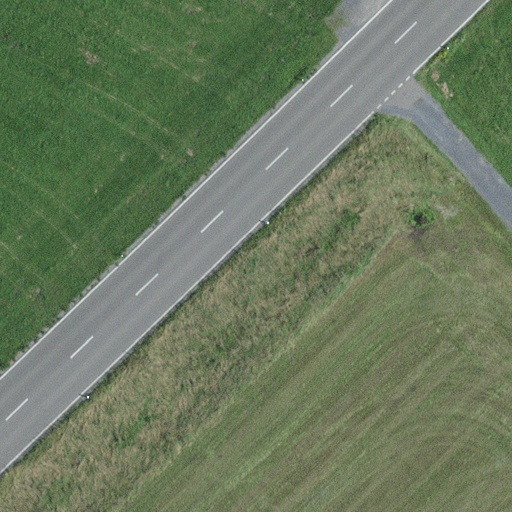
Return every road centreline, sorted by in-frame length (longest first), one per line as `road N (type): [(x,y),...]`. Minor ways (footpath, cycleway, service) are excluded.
road 1 (secondary): [(441,0),(0,428)]
road 2 (track): [(511,209),(433,117),(370,69)]
